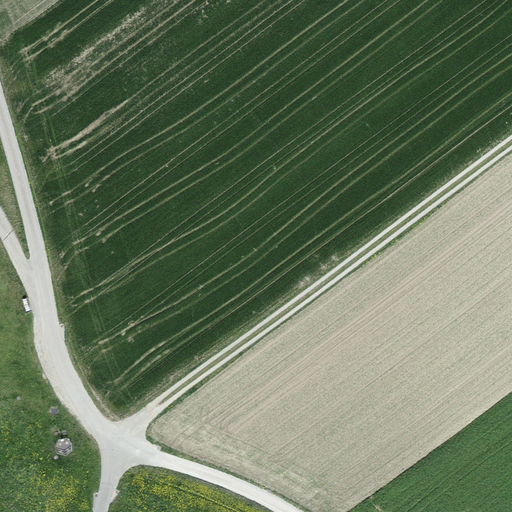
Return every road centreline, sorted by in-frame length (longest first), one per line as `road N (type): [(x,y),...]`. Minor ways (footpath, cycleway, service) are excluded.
road 1 (track): [(511,141),(113,445),(207,472),(289,511)]
road 2 (unclassified): [(0,104),(58,357),(84,411),(113,445),(99,511)]
